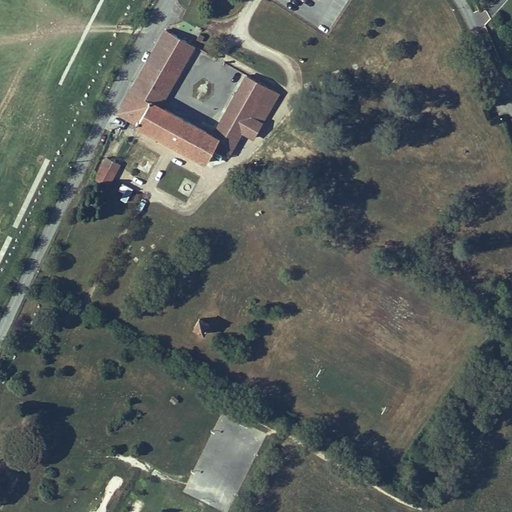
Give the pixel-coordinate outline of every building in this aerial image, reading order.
[(213,136),(160,106),(194,45),(166,29),(166,30),(131,91),(137,95),(134,99),(128,96),(121,108),(127,112),(125,117),(207,162),(208,159),(213,162),(222,147),(217,143),(219,140),(232,148),(251,114),(262,121),(278,92),(247,75),(213,136)] [(131,91),(128,96),(134,99),(137,95),(131,91)] [(118,113),(125,117),(127,112),(121,108),(118,113)] [(230,152),(232,148),(219,140),(217,143),(222,147),(230,152)] [(147,174),(154,161),(143,156),(137,169),(147,174)] [(97,188),(94,193),(101,197),(104,191),(97,188)] [(200,318),(194,328),(204,334),(209,324),(200,318)] [(225,485),(225,483),(192,471),(183,495),(228,511),(235,489),(225,485)]
